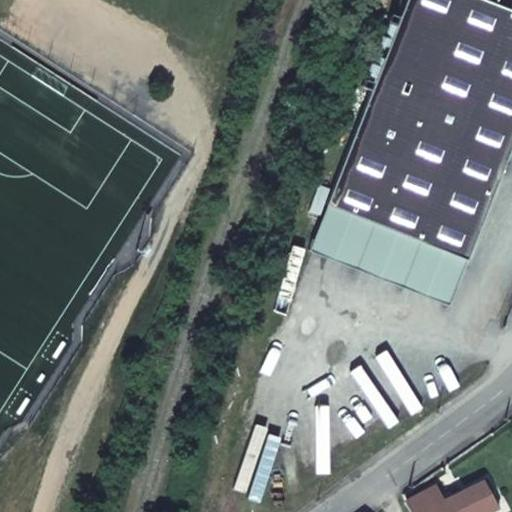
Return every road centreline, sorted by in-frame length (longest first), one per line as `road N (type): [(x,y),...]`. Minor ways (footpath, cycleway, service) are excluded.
road 1 (unknown): [(30,511),(189,138)]
road 2 (residential): [(511,375),(325,511)]
road 3 (unknown): [(511,349),(452,328),(387,319),(323,324)]
